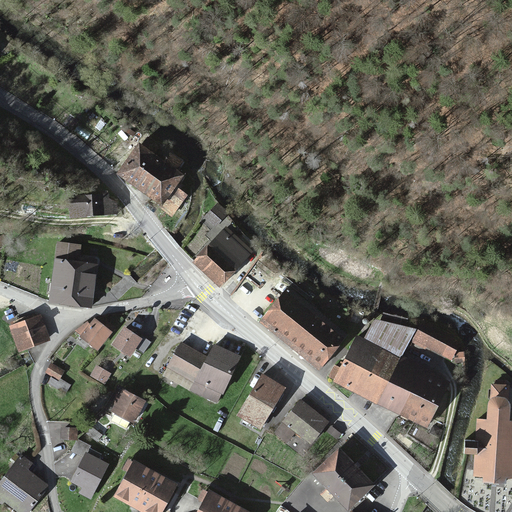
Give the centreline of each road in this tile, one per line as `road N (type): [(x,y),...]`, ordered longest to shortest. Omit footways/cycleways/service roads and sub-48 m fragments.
road 1 (secondary): [(196,282),(414,474)]
road 2 (secondary): [(0,98),(98,168),(196,282)]
road 3 (residential): [(62,318),(34,381),(56,511)]
road 4 (track): [(0,212),(64,223),(144,216)]
road 5 (residential): [(196,282),(164,297),(62,318)]
